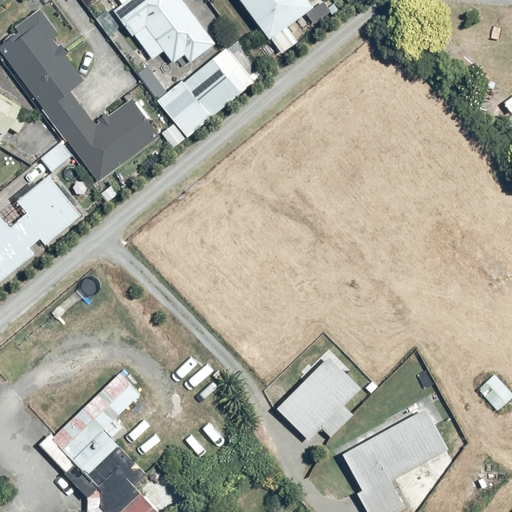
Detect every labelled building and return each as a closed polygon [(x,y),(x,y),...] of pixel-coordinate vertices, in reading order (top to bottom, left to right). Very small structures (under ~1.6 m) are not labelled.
[(220,43),(188,0),(129,0),(117,10),(155,60),(168,50),(177,61),(189,54),(195,62),(220,43)] [(317,4),(314,0),(246,0),(286,51),(301,39),(291,25),(317,4)] [(19,34),(2,44),(102,180),(164,137),(138,98),(99,123),(77,93),(91,83),(56,39),(64,32),(45,7),(15,27),(19,34)] [(145,83),(189,134),(243,90),(216,59),(183,82),(169,63),(145,83)] [(0,147),(27,105),(0,88),(0,147)] [(72,155),(59,139),(39,155),(52,171),(72,155)] [(0,283),(39,252),(34,246),(44,238),(50,243),(85,214),(51,175),(20,199),(31,210),(14,225),(5,213),(0,217),(0,283)] [(104,354),(28,428),(68,469),(106,432),(97,423),(136,386),(104,354)] [(335,354),(282,409),(314,441),(326,429),(333,437),(357,416),(348,405),(365,387),(335,354)] [(511,399),(511,393),(495,374),(478,388),(498,411),(511,399)] [(432,408),(346,452),(365,489),(360,493),(371,511),(398,511),(409,507),(397,482),(455,449),(432,408)] [(152,478),(122,446),(81,486),(114,511),(173,511),(189,494),(163,469),(152,478)]
